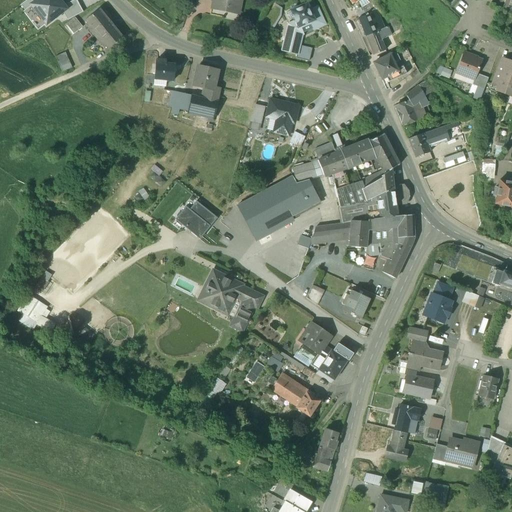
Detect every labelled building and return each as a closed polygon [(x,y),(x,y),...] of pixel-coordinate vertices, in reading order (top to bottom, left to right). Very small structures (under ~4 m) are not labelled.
[(31,0),(27,0),(21,5),(25,11),(32,6),(31,5),(34,3),(31,0)] [(63,13),(67,10),(64,6),(59,0),(37,0),(34,3),(31,5),(32,6),(47,25),(63,13)] [(63,13),(67,21),(83,13),(76,0),(74,0),(64,6),(67,10),(63,13)] [(214,0),(214,2),(222,4),(221,8),(223,11),(224,11),(227,12),(230,10),(230,6),(239,7),(240,0),(214,0)] [(214,2),(212,1),(210,15),(223,18),(224,11),(223,11),(221,8),(222,4),(214,2)] [(369,3),(361,8),(365,16),(368,15),(367,13),(374,10),(369,3)] [(291,11),(290,11),(290,12),(287,13),(290,19),(293,18),(295,23),(297,28),(302,26),(302,27),(307,25),(306,24),(310,23),(314,21),(309,10),(307,4),(291,11)] [(281,9),(275,5),(262,26),(271,31),(280,16),(277,14),(281,9)] [(324,24),(316,7),(309,10),(314,21),(310,23),(313,29),(324,24)] [(361,8),(355,11),(358,19),(365,16),(361,8)] [(99,10),(86,22),(108,49),(122,38),(99,10)] [(377,15),(374,10),(367,13),(368,15),(372,25),(374,25),(377,32),(384,28),(377,15)] [(365,16),(358,19),(366,36),(377,32),(374,25),(372,25),(368,15),(365,16)] [(83,28),(75,18),(70,22),(78,32),(83,28)] [(395,18),(389,21),(394,32),(400,29),(395,18)] [(78,32),(70,22),(65,26),(72,36),(78,32)] [(297,56),(299,46),(300,45),(299,45),(301,34),(313,29),(310,23),(306,24),(307,25),(302,27),(302,26),(297,28),(295,23),(289,25),(285,41),(284,41),(281,52),(297,56)] [(384,28),(377,32),(380,41),(390,36),(386,27),(384,28)] [(377,32),(366,36),(373,55),(384,51),(380,41),(377,32)] [(296,58),(309,61),(312,49),(299,46),(297,56),(296,58)] [(463,52),(455,73),(467,77),(469,73),(475,75),(476,76),(477,74),(482,61),(471,57),(471,55),(463,52)] [(57,57),(64,72),(73,68),(66,53),(57,57)] [(389,55),(373,63),(381,80),(385,78),(388,83),(406,74),(402,66),(396,69),(389,55)] [(511,62),(511,63),(502,59),(492,84),(497,86),(495,90),(511,96),(511,62)] [(165,61),(156,60),(154,79),(166,80),(173,81),(174,66),(165,65),(165,61)] [(442,66),(438,73),(450,79),(454,72),(442,66)] [(208,71),(202,70),(203,70),(202,69),(201,68),(200,67),(199,67),(198,67),(197,68),(196,69),(196,70),(196,72),(193,86),(204,89),(201,98),(211,100),(214,88),(217,73),(209,71),(208,71)] [(488,78),(477,74),(476,76),(475,75),(472,85),(484,89),(488,78)] [(428,78),(418,86),(424,97),(434,91),(428,78)] [(418,86),(406,96),(409,101),(394,107),(395,109),(402,125),(402,126),(419,119),(424,116),(421,108),(429,105),(424,97),(418,86)] [(221,90),(214,88),(211,100),(218,102),(221,90)] [(201,98),(172,91),(169,107),(214,118),(218,102),(211,100),(201,98)] [(285,103),(270,99),(265,117),(279,121),(276,133),(289,136),(293,118),(296,119),(298,109),(284,105),(285,103)] [(265,107),(255,105),(249,122),(261,125),(265,107)] [(457,122),(423,134),(428,147),(461,136),(457,122)] [(296,133),(291,143),(300,147),(305,137),(296,133)] [(335,135),(338,146),(343,145),(339,134),(335,135)] [(371,141),(368,142),(375,158),(380,168),(381,168),(382,172),(384,175),(391,170),(399,165),(383,134),(371,141)] [(423,134),(408,139),(408,140),(415,158),(430,152),(428,147),(423,134)] [(367,141),(345,150),(344,147),(334,150),(336,154),(318,160),(317,161),(323,176),(332,173),(343,170),(344,170),(355,166),(375,158),(368,142),(367,141)] [(331,142),(314,150),(318,160),(336,154),(334,150),(331,142)] [(494,154),(500,154),(502,145),(495,144),(494,149),(495,149),(494,154)] [(446,170),(465,163),(462,152),(442,159),(446,170)] [(375,158),(355,166),(356,170),(371,164),(374,171),(381,168),(380,168),(375,158)] [(493,179),(495,161),(482,159),(480,178),(493,179)] [(317,161),(311,163),(316,177),(316,178),(323,176),(317,161)] [(311,163),(292,169),(296,183),(316,177),(311,163)] [(343,170),(332,173),(336,190),(348,186),(343,170)] [(348,186),(336,190),(343,224),(351,223),(351,221),(368,222),(368,220),(397,217),(397,216),(396,205),(405,203),(408,197),(407,192),(403,187),(393,188),(391,170),(384,175),(380,177),(381,178),(375,183),(364,188),(362,182),(348,186)] [(382,172),(362,182),(364,188),(375,183),(381,178),(380,177),(384,175),(382,172)] [(309,180),(296,183),(292,176),(237,206),(254,237),(320,202),(309,180)] [(511,183),(509,183),(499,181),(497,189),(496,197),(494,204),(511,207),(511,183)] [(189,210),(210,227),(217,219),(196,202),(189,210)] [(200,239),(210,227),(189,210),(187,208),(177,220),(200,239)] [(413,215),(397,217),(368,220),(368,222),(368,231),(398,228),(399,238),(404,238),(414,237),(413,215)] [(368,222),(351,221),(351,223),(349,240),(349,247),(366,248),(367,248),(368,231),(368,222)] [(343,224),(338,225),(315,228),(311,239),(310,245),(349,240),(351,223),(343,224)] [(390,254),(388,259),(387,259),(387,260),(381,272),(395,279),(402,266),(393,262),(404,238),(399,238),(398,228),(368,231),(367,248),(366,248),(365,257),(390,254)] [(311,239),(301,236),(298,245),(308,249),(310,245),(311,239)] [(414,237),(404,238),(393,262),(402,266),(412,245),(414,237)] [(511,274),(504,271),(503,273),(496,270),(492,283),(499,286),(500,284),(511,288),(511,274)] [(242,286),(213,272),(205,288),(206,290),(207,291),(202,302),(219,311),(221,307),(230,312),(236,298),(243,302),(254,308),(257,309),(263,297),(242,287),(242,286)] [(445,278),(437,274),(435,279),(443,282),(445,278)] [(36,288),(44,293),(50,283),(42,278),(36,288)] [(452,289),(437,284),(433,295),(447,300),(452,289)] [(324,291),(312,285),(306,298),(317,306),(324,291)] [(370,300),(351,291),(349,297),(343,311),(342,311),(342,312),(353,316),(353,315),(355,316),(355,317),(361,319),(363,315),(362,315),(369,300),(370,300)] [(478,296),(466,291),(461,302),(474,307),(478,296)] [(42,316),(47,307),(26,294),(17,310),(24,314),(38,323),(42,316)] [(433,295),(431,294),(423,315),(443,323),(446,316),(447,317),(450,309),(449,308),(451,302),(447,300),(433,295)] [(254,308),(243,302),(231,326),(243,332),(254,308)] [(37,325),(38,323),(24,315),(20,322),(34,330),(37,325)] [(57,324),(42,316),(38,323),(37,325),(53,333),(57,324)] [(486,334),(491,320),(484,318),(479,332),(486,334)] [(330,337),(311,324),(306,332),(311,336),(305,345),(319,354),(324,347),(330,337)] [(368,330),(363,328),(360,333),(366,336),(368,330)] [(425,332),(410,329),(407,339),(412,340),(423,342),(425,332)] [(423,342),(412,340),(411,347),(412,347),(413,346),(422,348),(423,342)] [(333,351),(331,352),(325,361),(317,356),(311,366),(334,380),(346,361),(348,361),(354,354),(338,343),(333,351)] [(422,348),(413,346),(412,347),(410,355),(412,355),(410,363),(420,366),(438,370),(442,352),(422,348)] [(331,352),(324,347),(319,354),(317,356),(325,361),(331,352)] [(294,357),(308,367),(315,357),(300,348),(294,357)] [(278,371),(285,358),(276,352),(269,366),(278,371)] [(420,366),(410,363),(407,362),(405,369),(416,371),(418,372),(420,366)] [(416,371),(405,369),(404,375),(406,376),(406,375),(415,377),(416,371)] [(415,377),(406,375),(406,376),(405,382),(408,383),(405,394),(429,399),(433,381),(415,377)] [(306,393),(280,376),(271,390),(297,407),(306,393)] [(497,379),(483,376),(478,396),(493,400),(497,379)] [(314,395),(308,390),(306,393),(297,407),(296,408),(309,417),(319,402),(313,397),(314,395)] [(400,404),(394,430),(406,433),(410,419),(412,408),(412,407),(400,404)] [(421,410),(412,408),(410,419),(418,421),(421,410)] [(426,438),(435,440),(437,430),(428,428),(426,438)] [(478,437),(489,438),(490,430),(479,428),(478,437)] [(338,433),(325,429),(320,446),(334,451),(337,442),(335,441),(338,433)] [(406,433),(394,430),(389,449),(392,450),(402,452),(402,450),(406,433)] [(504,443),(490,436),(487,450),(498,455),(504,443)] [(465,444),(450,440),(448,448),(445,458),(446,458),(446,461),(472,468),(478,444),(466,441),(465,444)] [(509,445),(504,443),(498,455),(503,445),(508,447),(509,445)] [(448,448),(436,444),(432,460),(445,463),(446,461),(446,458),(445,458),(448,448)] [(511,449),(508,447),(503,445),(498,455),(491,471),(499,475),(501,471),(509,475),(511,468),(511,449)] [(320,446),(313,466),(328,471),(334,451),(320,446)] [(402,452),(392,450),(389,458),(404,462),(407,451),(402,450),(402,452)] [(292,466),(286,472),(289,475),(295,469),(292,466)] [(414,482),(413,493),(423,494),(424,483),(414,482)] [(300,490),(288,483),(285,488),(289,491),(290,491),(297,495),(300,490)] [(435,484),(428,483),(426,490),(433,492),(435,484)] [(446,486),(435,484),(433,492),(432,499),(444,501),(446,486)] [(297,495),(290,491),(289,491),(284,501),(302,511),(305,511),(310,503),(297,495)] [(405,511),(408,501),(380,495),(376,511),(387,511),(388,511),(391,511),(405,511)] [(444,501),(432,499),(431,507),(442,509),(444,501)] [(302,511),(284,501),(283,501),(285,502),(279,511),(302,511)]
